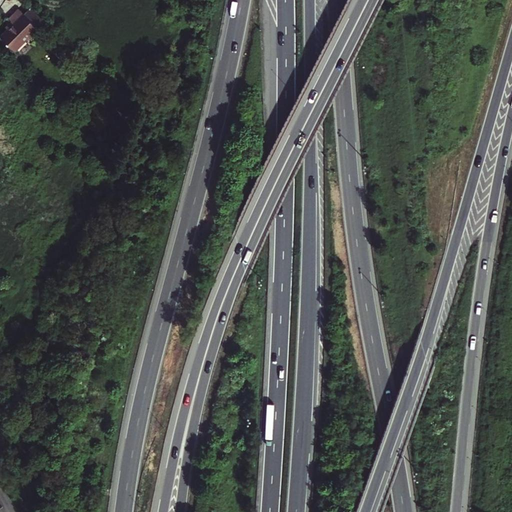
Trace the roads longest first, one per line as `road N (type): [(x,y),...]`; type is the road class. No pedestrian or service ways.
road 1 (motorway): [(364,0),(280,161),(204,338),(161,511)]
road 2 (trunk): [(374,0),(237,279),(202,386),(180,511)]
road 3 (motorway): [(241,0),(141,405),(123,511)]
road 4 (motorway): [(402,511),(360,274),(335,0)]
road 5 (trunk): [(285,0),(269,511)]
road 6 (trunk): [(295,511),(309,0)]
road 7 (trunk): [(364,511),(434,314),(511,48)]
road 8 (trunk): [(456,511),(480,281),(511,111)]
